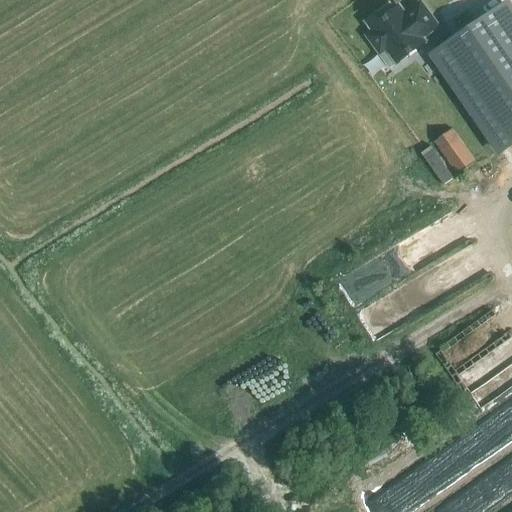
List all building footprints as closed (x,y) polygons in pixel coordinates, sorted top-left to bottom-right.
[(497,156),(511,146),(511,6),(508,1),(429,56),(497,156)] [(422,39),(437,28),(421,5),(405,16),(399,8),(394,12),(387,18),(383,12),(366,24),(373,33),(368,38),(380,55),(386,51),(396,64),(425,43),(422,39)] [(458,177),(477,163),(454,131),(435,145),(458,177)] [(432,149),(421,156),(443,189),(454,182),(432,149)] [(358,317),(375,340),(440,292),(432,282),(422,289),(413,277),(358,317)] [(453,374),(471,395),(511,362),(511,330),(510,328),(453,374)] [(488,428),(511,415),(511,386),(476,406),(488,428)]
